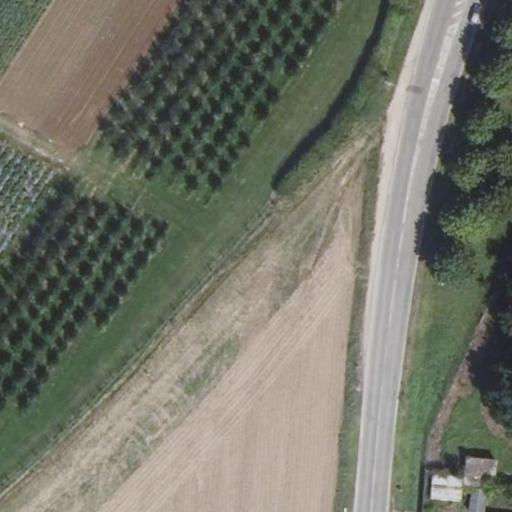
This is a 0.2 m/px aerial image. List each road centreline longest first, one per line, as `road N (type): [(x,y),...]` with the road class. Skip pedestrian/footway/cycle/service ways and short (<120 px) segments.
road 1 (track): [(411,0),(393,61),(328,163),(66,445),(0,504)]
road 2 (secondary): [(368,511),(380,339),(420,103),(453,0)]
road 3 (track): [(185,229),(0,122)]
